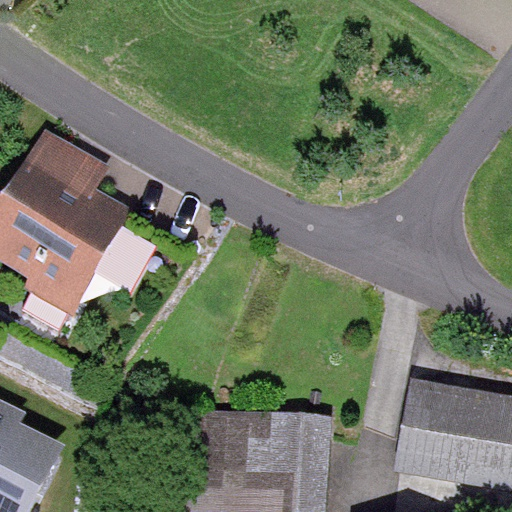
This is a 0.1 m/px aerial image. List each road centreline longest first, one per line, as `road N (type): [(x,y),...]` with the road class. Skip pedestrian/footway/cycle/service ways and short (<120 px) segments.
road 1 (residential): [(0,52),(188,175),(379,260)]
road 2 (residential): [(379,260),(511,80)]
road 3 (residential): [(379,260),(511,307)]
